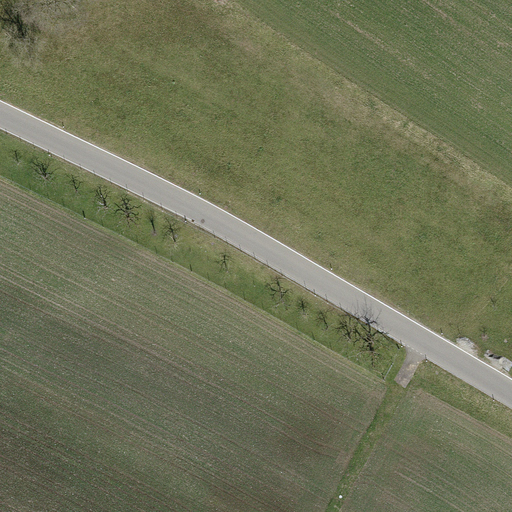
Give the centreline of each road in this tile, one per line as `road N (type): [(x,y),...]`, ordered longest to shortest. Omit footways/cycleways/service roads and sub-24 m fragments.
road 1 (tertiary): [(0,113),(210,216),(511,392)]
road 2 (track): [(340,511),(427,341)]
